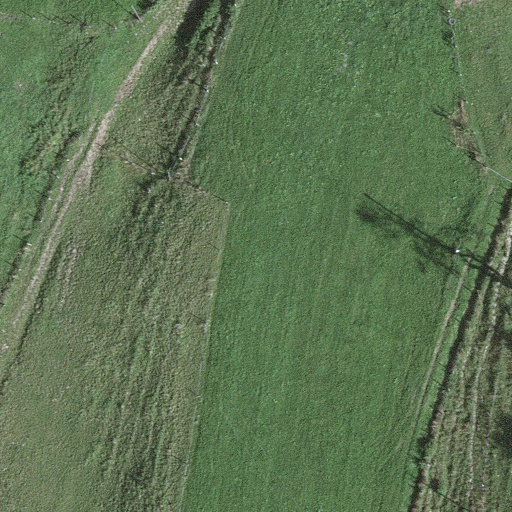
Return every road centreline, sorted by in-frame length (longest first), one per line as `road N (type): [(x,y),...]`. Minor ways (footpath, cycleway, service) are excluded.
road 1 (track): [(181,0),(82,159),(0,360)]
road 2 (track): [(511,157),(449,326)]
